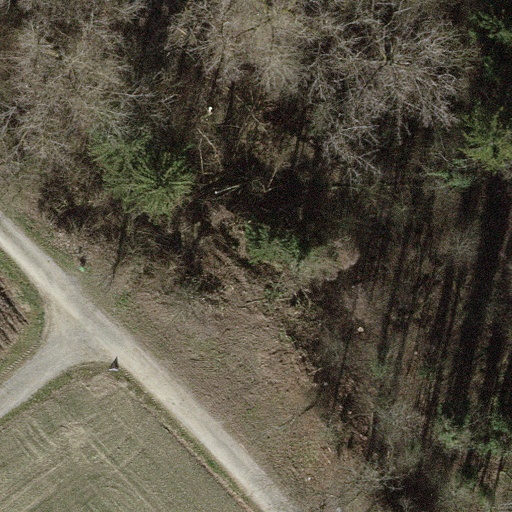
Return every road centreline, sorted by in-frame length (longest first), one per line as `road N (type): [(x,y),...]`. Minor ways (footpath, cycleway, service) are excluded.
road 1 (track): [(0,224),(283,511)]
road 2 (track): [(0,400),(100,324)]
